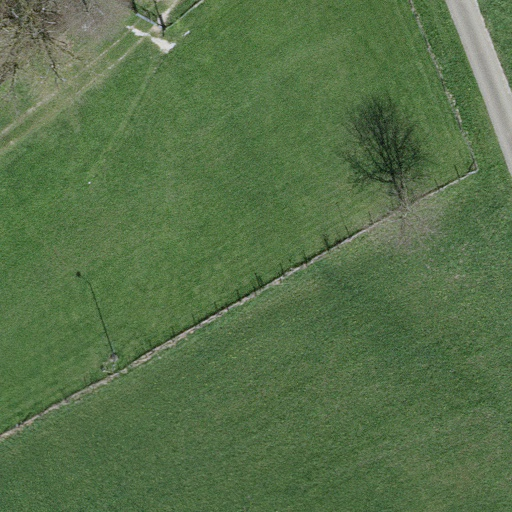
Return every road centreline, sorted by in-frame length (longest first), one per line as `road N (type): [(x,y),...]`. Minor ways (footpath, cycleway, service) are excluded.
road 1 (track): [(0,122),(88,59),(147,0)]
road 2 (track): [(462,0),(511,138)]
